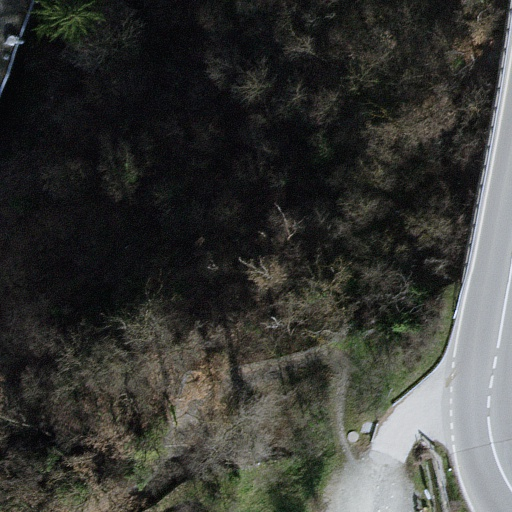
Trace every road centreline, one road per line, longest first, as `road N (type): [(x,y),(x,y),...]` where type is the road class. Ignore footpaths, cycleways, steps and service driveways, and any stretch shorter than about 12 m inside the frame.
road 1 (tertiary): [(511,262),(488,393),(489,436),(511,489)]
road 2 (track): [(488,393),(438,405),(399,429),(376,478)]
